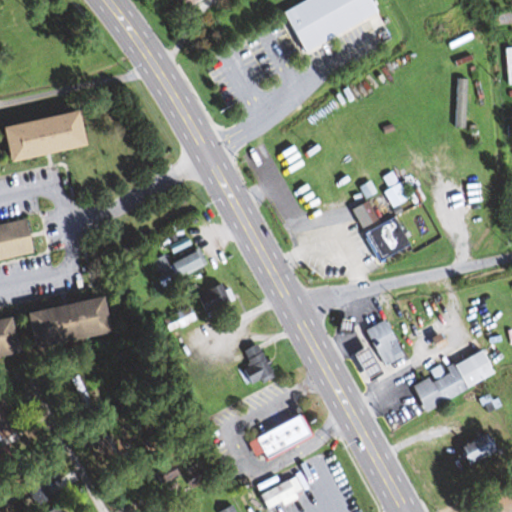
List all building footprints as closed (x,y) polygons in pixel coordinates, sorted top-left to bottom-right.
[(168,0),(174,12),(195,0),(168,0)] [(296,0),(276,10),(297,53),(372,17),(363,0),(296,0)] [(510,48),(502,48),(503,85),(511,84),(510,48)] [(0,124),(0,162),(75,149),(69,113),(0,124)] [(389,209),(405,200),(393,180),(390,181),(387,174),(381,178),(387,189),(379,193),(389,209)] [(374,220),(371,213),(381,209),(374,196),(350,209),(359,227),(374,220)] [(358,234),(373,263),(407,246),(392,217),(358,234)] [(0,259),(26,255),(21,221),(0,223),(0,259)] [(164,263),(160,256),(149,261),(160,285),(203,266),(195,249),(164,263)] [(198,314),(226,305),(219,285),(192,294),(198,314)] [(18,313),(24,349),(100,335),(93,299),(18,313)] [(158,321),(164,333),(193,320),(187,308),(158,321)] [(0,320),(0,356),(8,355),(1,320),(0,320)] [(379,369),(399,358),(379,321),(359,332),(379,369)] [(246,367),(238,370),(246,387),(270,375),(254,344),(239,352),(246,367)] [(375,375),(360,348),(347,355),(361,382),(375,375)] [(490,377),(476,350),(425,376),(426,378),(407,388),(420,412),(490,377)] [(70,382),(82,408),(88,406),(75,380),(70,382)] [(0,437),(11,437),(8,402),(0,402),(0,437)] [(249,439),(259,461),(305,438),(294,416),(249,439)] [(96,449),(111,461),(128,440),(113,428),(96,449)] [(453,449),(462,467),(493,451),(484,433),(453,449)] [(158,485),(176,476),(170,464),(151,473),(158,485)] [(50,498),(34,465),(16,474),(32,507),(50,498)] [(254,494),(261,511),(300,496),(292,478),(254,494)]
